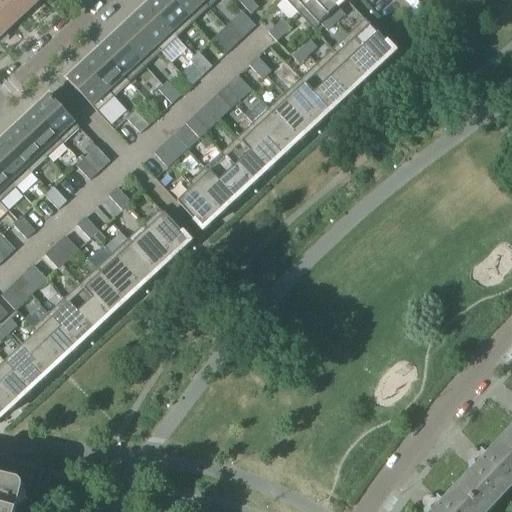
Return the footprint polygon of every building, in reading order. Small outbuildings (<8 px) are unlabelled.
[(11,0),(0,0),(0,18),(10,29),(26,15),(11,0)] [(38,0),(11,0),(26,15),(40,1),(38,0)] [(153,0),(146,7),(176,40),(192,25),(169,0),(153,0)] [(169,0),(192,25),(208,10),(198,0),(169,0)] [(198,0),(208,10),(209,9),(204,4),(208,0),(198,0)] [(283,0),(298,15),(313,0),(283,0)] [(313,0),(298,15),(298,16),(304,11),(319,27),(320,25),(329,17),(338,9),(346,1),(344,0),(313,0)] [(250,1),(242,7),(251,16),(258,9),(250,1)] [(139,13),(130,22),(161,54),(156,48),(171,35),(176,40),(146,7),(145,7),(146,8),(140,13),(139,13)] [(338,9),(329,17),(336,24),(344,16),(338,9)] [(336,24),(329,17),(320,25),(327,33),(336,24)] [(0,38),(10,29),(0,18),(0,38)] [(282,21),(275,28),(283,37),(290,30),(282,21)] [(124,28),(114,36),(145,69),(161,54),(130,22),(129,22),(130,22),(124,28)] [(221,33),(228,40),(236,32),(230,24),(221,33)] [(369,26),(352,42),(378,70),(378,69),(384,63),(395,54),(386,44),(386,45),(384,43),(377,36),(378,36),(369,26)] [(283,37),(275,28),(268,35),(276,43),(283,37)] [(236,32),(228,40),(234,47),(243,39),(236,32)] [(108,42),(98,51),(129,84),(145,69),(114,36),(114,37),(108,42)] [(309,42),(301,50),(308,58),(316,49),(309,42)] [(332,51),(331,52),(362,84),(363,84),(362,83),(368,78),(378,70),(352,42),(337,56),(332,51)] [(308,58),(301,50),(292,59),(299,66),(308,58)] [(92,57),(83,66),(108,93),(123,79),(128,84),(129,84),(98,51),(98,52),(92,57)] [(331,52),(316,66),(346,99),(347,98),(346,98),(352,92),(353,93),(362,84),(331,52)] [(189,62),(196,69),(205,61),(198,54),(189,62)] [(248,67),(255,74),(264,66),(257,59),(248,67)] [(205,61),(196,69),(203,77),(211,69),(205,61)] [(108,93),(83,66),(82,66),(82,67),(76,72),(66,81),(92,108),(108,93)] [(264,66),(255,74),(262,82),(271,73),(264,66)] [(316,66),(300,81),(330,114),(331,113),(336,107),(337,108),(346,99),(316,66)] [(300,81),(283,96),(314,129),(315,128),(314,128),(320,122),(321,123),(330,114),(300,81)] [(158,92),(164,99),(173,91),(166,83),(158,92)] [(217,96),(224,104),(232,95),(225,88),(217,96)] [(173,91),(164,99),(171,106),(180,98),(173,91)] [(232,95),(224,104),(230,111),(239,103),(232,95)] [(283,96),(268,111),(298,143),(299,143),(299,142),(304,137),(305,137),(314,129),(283,96)] [(33,112),(32,112),(63,145),(79,130),(49,97),(39,106),(39,107),(33,112)] [(268,111),(252,125),(282,158),(283,157),(288,152),(289,152),(298,143),(268,111)] [(17,127),(47,160),(63,145),(32,112),(23,121),(17,127)] [(126,121),(133,128),(142,120),(135,113),(126,121)] [(185,126),(192,133),(201,125),(194,118),(185,126)] [(142,120),(133,128),(140,135),(148,127),(142,120)] [(201,125),(192,133),(199,140),(207,132),(201,125)] [(252,125),(236,140),(266,173),(267,172),(273,166),(273,167),(282,158),(252,125)] [(1,141),(1,142),(31,175),(47,160),(17,127),(7,136),(2,142),(1,141)] [(236,140),(220,155),(251,188),(251,187),(257,181),(266,173),(236,140)] [(0,172),(15,189),(31,175),(1,142),(0,142),(0,172)] [(153,155),(160,162),(169,154),(162,147),(153,155)] [(169,154),(160,162),(167,170),(176,162),(169,154)] [(205,169),(204,170),(235,202),(236,202),(235,201),(241,196),(251,188),(220,155),(225,161),(210,174),(205,169)] [(76,168),(82,175),(91,167),(84,159),(76,168)] [(91,167),(82,175),(89,182),(98,174),(91,167)] [(204,170),(189,184),(219,217),(220,216),(219,216),(225,211),(226,211),(235,202),(204,170)] [(0,203),(15,189),(0,172),(0,203)] [(219,217),(189,184),(188,185),(193,190),(177,205),(202,232),(204,231),(209,225),(210,226),(219,217)] [(44,197),(51,204),(59,196),(53,189),(44,197)] [(108,197),(115,205),(123,197),(117,189),(108,197)] [(59,196),(51,204),(58,212),(66,203),(59,196)] [(123,197),(115,205),(121,212),(130,204),(123,197)] [(160,211),(143,227),(173,259),(183,251),(182,250),(188,245),(190,244),(160,211)] [(12,226),(19,234),(28,226),(21,218),(12,226)] [(76,227),(83,234),(92,226),(85,219),(76,227)] [(28,226),(19,234),(26,241),(35,233),(28,226)] [(92,226),(83,234),(90,242),(98,233),(92,226)] [(128,241),(127,242),(157,274),(167,265),(172,260),(173,260),(173,259),(143,227),(142,227),(147,233),(133,246),(128,241)] [(94,238),(101,245),(105,241),(99,234),(94,238)] [(127,242),(111,257),(141,289),(151,280),(157,274),(157,275),(157,274),(127,242)] [(44,257),(51,264),(60,256),(53,249),(44,257)] [(60,256),(51,264),(58,271),(66,263),(60,256)] [(111,257),(95,271),(125,304),(135,295),(141,289),(111,257)] [(95,271),(79,286),(110,319),(119,310),(124,304),(125,305),(125,304),(95,271)] [(13,286),(19,293),(28,285),(21,278),(13,286)] [(28,285),(19,293),(26,301),(35,293),(28,285)] [(79,286),(64,300),(94,333),(103,325),(103,324),(109,319),(110,319),(79,286)] [(64,300),(48,315),(78,348),(87,339),(93,334),(94,333),(64,300)] [(48,315),(32,330),(62,363),(71,354),(77,348),(77,349),(78,348),(48,315)] [(10,321),(1,329),(8,336),(17,328),(10,321)] [(0,343),(8,336),(1,329),(0,330),(0,343)] [(36,336),(21,350),(47,377),(56,369),(55,368),(61,363),(62,363),(32,330),(31,331),(36,336)] [(21,350),(5,365),(31,392),(40,384),(39,383),(45,378),(46,378),(47,377),(21,350)] [(0,390),(15,407),(24,398),(30,392),(30,393),(31,392),(5,365),(0,369),(0,390)] [(15,407),(0,390),(0,420),(8,413),(14,407),(14,408),(15,407)] [(0,511),(16,511),(21,492),(22,491),(21,489),(21,488),(20,486),(19,485),(18,484),(17,483),(16,483),(0,479),(0,511)]
